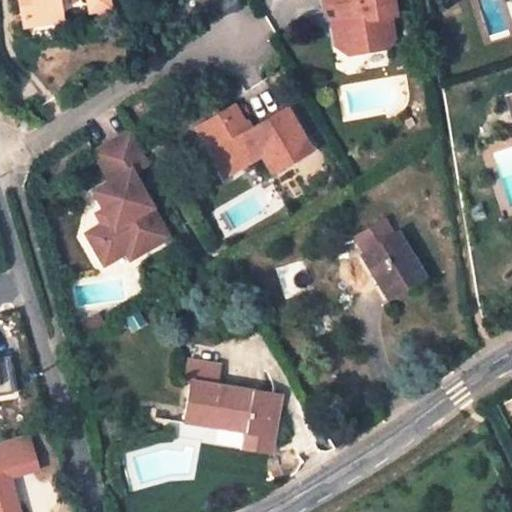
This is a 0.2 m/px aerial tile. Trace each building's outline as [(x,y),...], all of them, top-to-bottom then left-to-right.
[(16,0),(20,22),(49,16),(57,5),(55,0),(85,0),(86,2),(98,10),(105,0),(16,0)] [(396,18),(392,0),(324,0),(327,12),(337,10),(341,30),(334,31),(338,50),(353,47),(363,56),(388,51),(395,42),(391,19),(396,18)] [(511,90),(502,94),(511,125),(511,90)] [(232,107),(194,129),(214,166),(232,156),(240,169),(260,158),(270,176),(309,153),(285,111),(247,133),(232,107)] [(149,169),(130,136),(94,157),(111,186),(93,195),(109,224),(92,234),(110,265),(125,257),(145,246),(143,242),(161,231),(132,178),(149,169)] [(232,156),(214,166),(222,179),(240,169),(232,156)] [(145,246),(125,257),(130,265),(169,243),(161,231),(143,242),(145,246)] [(110,265),(92,234),(84,238),(101,270),(110,265)] [(396,234),(363,256),(389,298),(423,277),(396,234)] [(0,399),(16,397),(11,360),(0,361),(0,399)] [(275,395),(192,380),(184,422),(170,420),(167,436),(192,440),(195,424),(267,436),(275,395)] [(28,433),(0,441),(0,511),(19,511),(9,476),(38,468),(28,433)]
